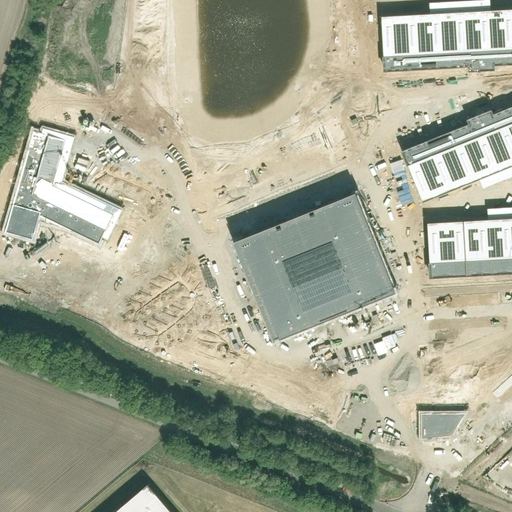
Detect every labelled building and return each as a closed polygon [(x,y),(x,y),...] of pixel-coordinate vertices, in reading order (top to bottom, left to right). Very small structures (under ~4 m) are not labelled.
[(511,7),(382,15),(385,68),(469,63),(469,70),(495,68),(495,61),(511,60),(511,7)] [(425,199),(511,163),(511,107),(494,114),(492,108),(480,113),(468,118),(471,124),(405,150),(425,199)] [(41,215),(100,244),(104,237),(109,239),(126,208),(65,179),(78,135),(43,124),(41,131),(34,129),(5,231),(34,239),(41,215)] [(235,238),(273,336),(395,288),(357,190),(235,238)] [(511,217),(428,222),(431,275),(511,270),(511,217)] [(471,410),(419,410),(419,440),(454,437),(471,410)] [(176,511),(145,475),(101,511),(176,511)] [(511,500),(511,488),(493,482),(489,492),(511,500)]
